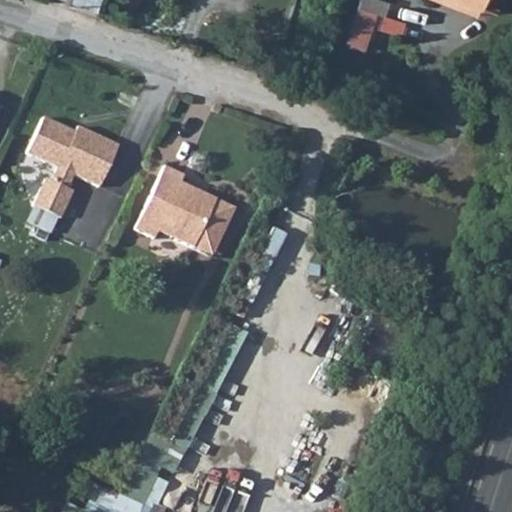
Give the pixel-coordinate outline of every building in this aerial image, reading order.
[(71,0),(70,4),(94,12),(98,0),(71,0)] [(366,54),(385,3),(378,0),(364,0),(347,47),(366,54)] [(481,0),(450,0),(478,9),(481,0)] [(76,171),(100,183),(119,142),(79,124),(77,128),(45,114),(28,149),(58,164),(52,176),(48,174),(36,201),(62,214),(74,188),(69,184),(76,171)] [(221,234),(235,204),(182,179),(185,173),(165,163),(135,226),(154,235),(158,228),(193,244),(202,225),(221,234)] [(213,253),(221,234),(202,225),(193,244),(213,253)]
